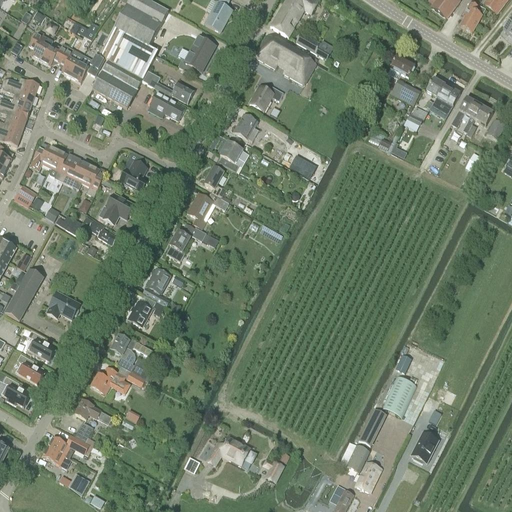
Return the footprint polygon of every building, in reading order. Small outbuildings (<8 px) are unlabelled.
[(142,0),(130,0),(114,31),(148,50),(168,14),(142,0)] [(228,6),(230,1),(228,0),(212,0),(211,2),(217,5),(205,27),(220,35),(232,13),(225,9),(226,6),(228,6)] [(311,17),(318,5),(317,4),(317,3),(314,1),(313,2),(309,0),(287,0),(270,30),(288,40),(304,13),(311,17)] [(446,20),(459,3),(454,0),(438,0),(432,10),(446,20)] [(488,0),(483,7),(496,17),(509,0),(488,0)] [(478,10),(470,5),(463,18),(465,20),(460,29),(472,35),(481,19),(485,12),(479,8),(478,10)] [(36,15),(32,21),(38,25),(37,26),(40,28),(45,20),(36,15)] [(50,23),(45,32),(54,37),(59,28),(50,23)] [(114,31),(99,57),(143,82),(158,55),(148,50),(114,31)] [(52,43),(38,35),(37,35),(29,50),(34,53),(31,59),(41,64),(49,50),(50,48),(52,43)] [(332,54),(301,36),(296,45),(327,63),(332,54)] [(316,67),(266,39),(254,60),(276,72),(277,69),(284,73),(283,76),(304,88),(316,67)] [(201,75),(215,49),(198,40),(185,63),(182,62),(178,70),(190,77),(194,71),(201,75)] [(16,44),(11,53),(17,57),(23,48),(16,44)] [(50,48),(49,50),(41,64),(50,70),(54,63),(59,66),(68,50),(63,47),(61,51),(57,49),(56,51),(50,48)] [(61,76),(71,81),(80,64),(83,58),(68,50),(59,66),(64,69),(61,76)] [(408,80),(414,67),(396,58),(390,72),(408,80)] [(80,64),(71,81),(80,87),(90,70),(80,64)] [(109,64),(103,75),(102,74),(92,91),(127,111),(136,94),(141,83),(109,64)] [(172,94),(157,86),(160,80),(148,74),(143,84),(147,86),(147,87),(170,100),(171,98),(187,107),(194,93),(178,84),(172,94)] [(3,83),(2,86),(35,98),(39,87),(20,81),(18,85),(8,82),(3,83)] [(436,100),(443,87),(433,81),(426,94),(436,100)] [(390,98),(413,109),(420,95),(398,83),(390,98)] [(35,98),(2,86),(1,89),(4,93),(14,97),(13,101),(31,108),(35,98)] [(427,116),(427,115),(423,122),(433,128),(439,116),(435,113),(441,102),(452,109),(459,96),(443,87),(436,100),(433,106),(433,105),(429,111),(430,111),(427,116)] [(279,104),(283,96),(272,89),(269,95),(259,89),(250,107),(263,114),(272,100),(279,104)] [(178,124),(185,111),(169,103),(157,97),(150,109),(162,115),(162,116),(178,124)] [(465,100),(458,113),(450,127),(456,130),(464,117),(470,121),(463,134),(466,136),(474,123),(481,110),(465,100)] [(31,108),(13,101),(11,106),(1,102),(0,102),(0,108),(28,118),(29,114),(31,108)] [(28,118),(0,108),(0,114),(7,117),(5,122),(24,128),(26,122),(27,122),(28,118)] [(270,116),(277,119),(281,112),(274,109),(270,116)] [(412,116),(423,122),(427,115),(416,109),(412,116)] [(474,123),(466,136),(467,136),(466,138),(471,140),(476,130),(472,128),(474,123),(484,129),(492,116),(481,110),(474,123)] [(423,123),(409,116),(406,123),(420,129),(423,123)] [(248,142),(257,125),(243,118),(234,134),(248,142)] [(97,119),(94,126),(100,129),(103,122),(97,119)] [(0,131),(20,139),(24,128),(5,122),(4,126),(0,124),(0,131)] [(496,143),(504,129),(493,123),(485,137),(496,143)] [(20,139),(0,131),(0,143),(17,149),(20,139)] [(458,143),(460,137),(454,134),(451,140),(458,143)] [(380,147),(379,151),(387,154),(390,155),(394,147),(382,141),(379,147),(380,147)] [(457,147),(464,151),(467,146),(460,142),(457,147)] [(249,157),(242,153),(228,145),(220,159),(221,160),(218,166),(238,177),(241,171),(249,157)] [(391,155),(405,160),(409,151),(395,145),(391,155)] [(0,168),(7,172),(12,162),(3,158),(6,153),(0,149),(0,168)] [(44,157),(38,154),(31,170),(39,174),(42,168),(49,171),(58,154),(48,149),(44,157)] [(51,172),(49,176),(49,177),(49,178),(50,178),(50,179),(54,180),(54,181),(62,185),(71,167),(65,164),(68,158),(58,154),(49,171),(51,172)] [(78,193),(81,186),(90,169),(80,164),(77,170),(71,167),(62,185),(78,193)] [(122,187),(126,190),(128,189),(141,196),(142,194),(144,194),(147,189),(145,187),(146,185),(140,181),(142,178),(143,178),(146,171),(134,165),(128,175),(126,174),(120,184),(122,185),(122,187)] [(100,174),(90,169),(81,186),(89,190),(86,197),(94,200),(106,174),(101,171),(100,174)] [(221,203),(221,202),(227,193),(217,188),(224,176),(214,170),(204,187),(213,192),(210,197),(221,203)] [(18,197),(32,206),(37,197),(23,188),(18,197)] [(292,196),(290,200),(292,203),(295,205),(298,203),(299,200),(298,196),(294,195),(292,196)] [(221,203),(210,197),(207,202),(198,197),(187,216),(196,221),(193,227),(201,231),(204,226),(201,224),(212,206),(224,213),(228,206),(221,202),(221,203)] [(132,212),(134,209),(122,202),(121,200),(117,198),(115,199),(113,198),(106,210),(104,209),(98,219),(113,227),(118,218),(126,222),(128,219),(131,218),(133,214),(132,212)] [(32,207),(39,211),(43,204),(36,200),(32,207)] [(54,225),(61,215),(51,209),(45,219),(54,225)] [(67,218),(63,224),(60,229),(65,232),(72,222),(67,218)] [(81,227),(72,222),(65,232),(78,240),(86,227),(89,230),(88,231),(99,238),(98,240),(112,248),(117,240),(103,232),(104,230),(94,223),(94,224),(86,220),(81,227)] [(177,235),(169,249),(171,250),(167,257),(180,265),(185,257),(182,255),(191,239),(199,243),(202,237),(185,228),(181,236),(177,235)] [(0,260),(8,265),(16,252),(0,243),(0,260)] [(0,260),(0,276),(1,278),(8,265),(0,260)] [(16,268),(24,273),(27,266),(19,262),(16,268)] [(147,289),(154,293),(153,295),(146,291),(142,297),(156,305),(165,310),(166,310),(170,304),(159,298),(160,296),(160,297),(170,280),(156,272),(147,289)] [(5,317),(19,324),(43,281),(29,273),(5,317)] [(182,281),(177,278),(173,284),(179,287),(182,281)] [(78,314),(78,312),(80,308),(57,296),(49,311),(50,311),(47,316),(57,322),(60,316),(72,323),(74,319),(76,318),(78,314)] [(142,330),(151,313),(138,305),(128,322),(142,330)] [(165,310),(156,305),(153,310),(156,312),(153,316),(159,320),(165,310)] [(32,342),(26,352),(49,365),(55,354),(41,346),(44,341),(32,334),(29,340),(32,342)] [(116,343),(111,353),(121,359),(120,361),(117,367),(121,370),(145,383),(152,371),(148,369),(137,362),(134,369),(132,367),(133,365),(134,363),(134,361),(133,357),(132,356),(131,355),(136,345),(127,339),(125,342),(119,339),(116,338),(114,342),(116,343)] [(137,345),(133,351),(149,360),(152,354),(137,345)] [(405,376),(412,361),(402,356),(395,371),(405,376)] [(21,365),(15,375),(38,388),(44,378),(30,370),(33,365),(21,358),(18,363),(21,365)] [(121,370),(118,376),(106,370),(102,379),(98,377),(91,390),(106,398),(110,390),(125,398),(130,387),(123,384),(125,381),(141,389),(145,383),(121,370)] [(17,406),(23,410),(29,400),(15,392),(18,387),(6,380),(3,385),(7,387),(1,398),(7,401),(6,403),(15,409),(17,406)] [(382,411),(401,421),(416,389),(396,380),(382,411)] [(26,410),(30,413),(40,397),(35,394),(26,410)] [(112,421),(100,414),(92,410),(93,410),(82,404),(75,417),(85,423),(88,419),(96,423),(96,422),(108,428),(112,421)] [(374,412),(358,443),(366,448),(382,416),(374,412)] [(125,422),(136,427),(140,420),(130,414),(125,422)] [(82,425),(74,441),(89,449),(89,450),(96,453),(100,446),(88,440),(93,431),(82,425)] [(438,444),(422,436),(411,458),(414,460),(413,462),(422,467),(423,465),(427,466),(438,444)] [(53,440),(47,450),(69,462),(74,452),(88,460),(91,454),(101,459),(103,456),(96,453),(89,450),(89,449),(74,441),(70,439),(66,448),(53,440)] [(257,457),(249,453),(249,452),(229,441),(224,450),(218,446),(207,463),(215,468),(222,456),(229,459),(228,461),(241,467),(243,463),(251,467),(257,457)] [(0,468),(8,452),(0,447),(0,468)] [(358,476),(368,455),(355,449),(345,470),(358,476)] [(69,462),(47,450),(42,459),(66,472),(71,463),(69,462)] [(286,466),(289,459),(282,455),(278,462),(286,466)] [(190,459),(185,471),(195,476),(200,464),(190,459)] [(274,464),(274,465),(266,460),(261,468),(270,473),(266,481),(275,485),(283,469),(274,464)] [(369,496),(381,471),(366,464),(354,489),(369,496)] [(74,479),(71,484),(62,479),(59,484),(68,490),(81,499),(88,486),(74,479)] [(345,511),(353,498),(344,494),(334,511),(345,511)] [(101,510),(105,503),(95,498),(91,505),(101,510)]
